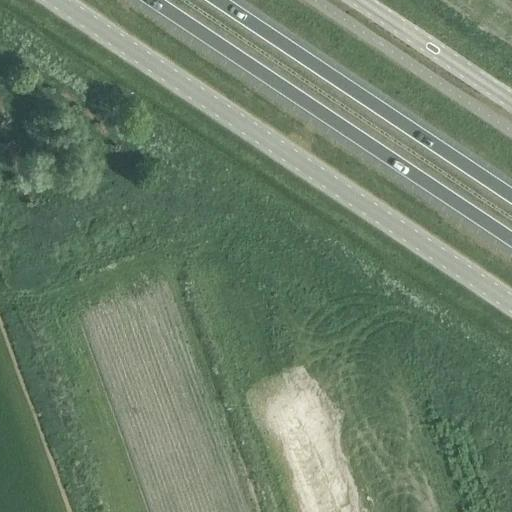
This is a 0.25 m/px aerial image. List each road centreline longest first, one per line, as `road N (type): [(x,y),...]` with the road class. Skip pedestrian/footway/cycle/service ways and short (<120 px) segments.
road 1 (unclassified): [(54,0),(511,304)]
road 2 (trunk): [(142,0),(511,246)]
road 3 (trunk): [(511,195),(220,0)]
road 4 (tertiary): [(358,0),(511,102)]
